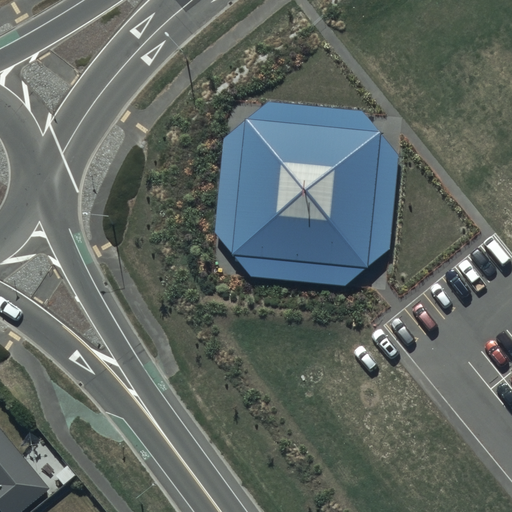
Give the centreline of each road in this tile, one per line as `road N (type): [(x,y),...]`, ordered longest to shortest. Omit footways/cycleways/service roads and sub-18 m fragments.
road 1 (tertiary): [(33,179),(73,264),(163,411),(173,447)]
road 2 (secondary): [(192,0),(139,49),(33,179)]
road 3 (tertiary): [(173,447),(72,354),(0,302)]
